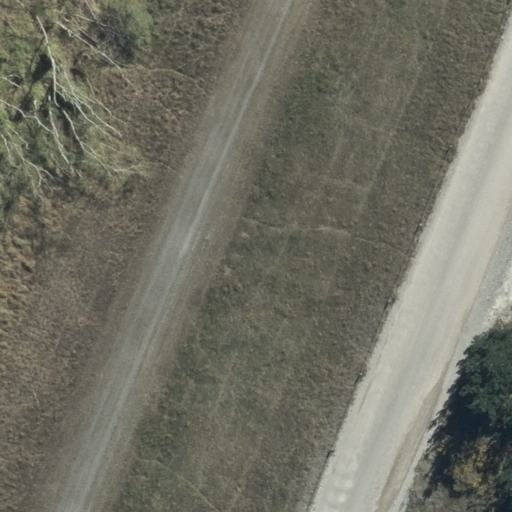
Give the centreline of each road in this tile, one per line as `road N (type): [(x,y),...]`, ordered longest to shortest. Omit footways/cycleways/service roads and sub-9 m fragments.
road 1 (track): [(76,511),(278,0)]
road 2 (track): [(511,108),(346,511)]
